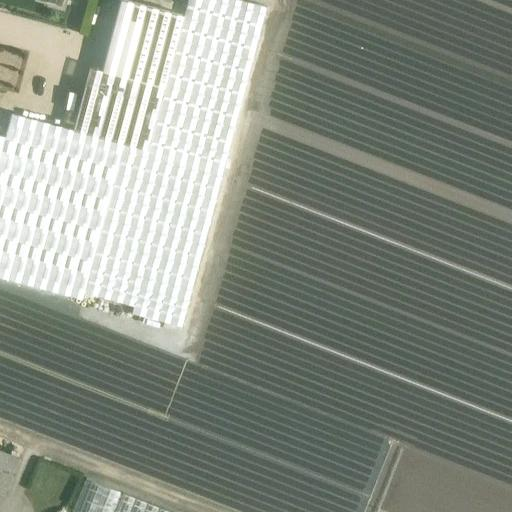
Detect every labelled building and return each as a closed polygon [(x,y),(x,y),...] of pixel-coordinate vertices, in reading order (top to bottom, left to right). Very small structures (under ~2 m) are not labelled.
[(124,141),(84,290),(134,304),(141,279),(174,155),(223,169),(267,7),(242,0),(187,0),(169,69),(148,147),(124,141)] [(48,55),(0,42),(0,79),(39,90),(48,55)] [(12,111),(0,156),(0,267),(84,290),(124,141),(148,147),(169,69),(107,52),(102,69),(89,66),(72,127),(12,111)] [(141,279),(190,293),(223,169),(174,155),(141,279)] [(141,279),(134,304),(184,317),(190,293),(141,279)] [(21,460),(0,451),(0,486),(8,490),(21,460)] [(72,511),(113,511),(122,492),(86,478),(72,511)] [(172,511),(122,492),(113,511),(172,511)]
